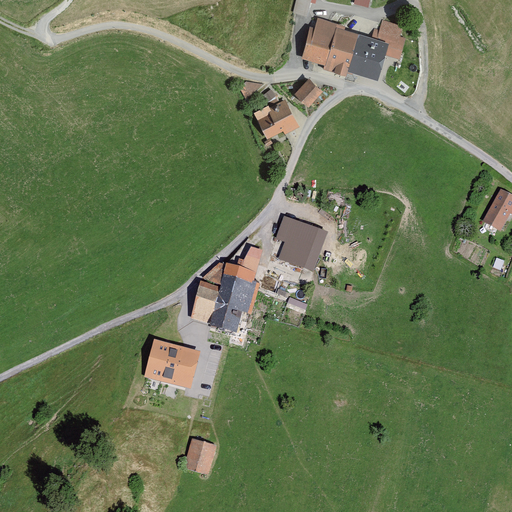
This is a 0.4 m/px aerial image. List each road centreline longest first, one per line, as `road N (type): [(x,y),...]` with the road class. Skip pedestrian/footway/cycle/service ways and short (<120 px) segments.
road 1 (residential): [(352,86),(323,106),(267,220),(187,288),(0,384)]
road 2 (track): [(272,78),(119,25),(49,38)]
road 3 (unclassified): [(511,179),(418,113),(352,86)]
